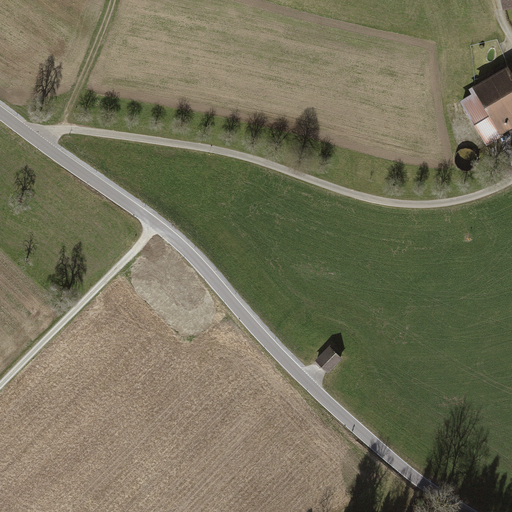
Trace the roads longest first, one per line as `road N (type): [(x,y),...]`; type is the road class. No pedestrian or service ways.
road 1 (unclassified): [(462,511),(348,424),(154,224),(0,114)]
road 2 (track): [(39,140),(94,129),(197,146),(388,203),(424,206),(511,185)]
road 3 (track): [(0,395),(154,224)]
road 4 (track): [(58,134),(116,0)]
